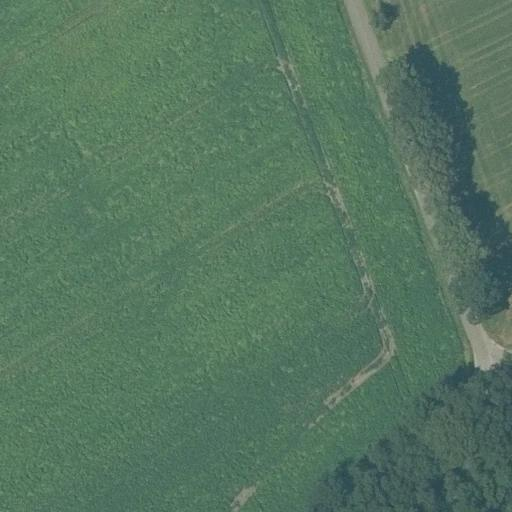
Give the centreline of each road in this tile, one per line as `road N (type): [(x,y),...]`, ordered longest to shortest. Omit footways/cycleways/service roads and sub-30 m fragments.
road 1 (unclassified): [(498,385),(353,0)]
road 2 (unclassified): [(355,511),(498,385)]
